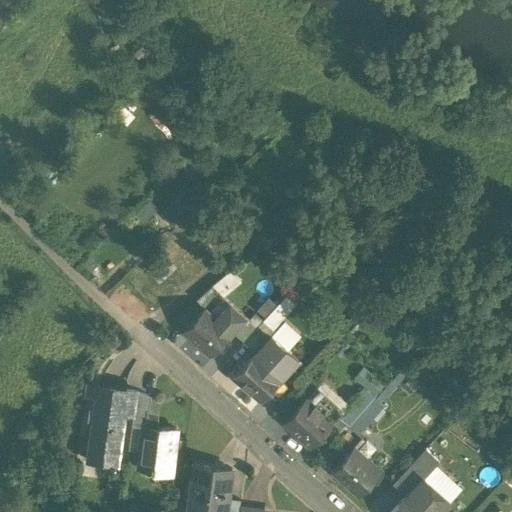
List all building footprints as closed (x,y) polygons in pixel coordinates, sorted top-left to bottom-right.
[(186,190),(162,212),(174,225),(198,204),(186,190)] [(229,222),(221,213),(207,224),(215,234),(229,222)] [(231,269),(196,298),(204,306),(205,305),(209,309),(223,296),(240,280),(231,269)] [(274,323),(296,298),(288,291),(278,303),(269,296),(258,309),(274,323)] [(223,296),(209,309),(232,330),(245,315),(223,296)] [(204,306),(184,329),(211,353),(232,330),(209,309),(205,305),(204,306)] [(249,319),(245,315),(232,330),(243,340),(263,319),(255,312),(249,319)] [(263,319),(243,340),(256,351),(272,334),(274,335),(277,331),(263,319)] [(274,335),(272,334),(256,351),(284,375),(299,358),(274,335)] [(284,375),(256,351),(234,374),(262,399),(284,375)] [(365,363),(354,375),(368,387),(343,417),(361,433),(386,404),(383,402),(409,371),(401,364),(386,381),(365,363)] [(305,397),(332,421),(343,409),(316,385),(305,397)] [(125,390),(98,386),(96,401),(91,400),(88,419),(93,419),(88,459),(116,463),(123,412),(126,390),(125,390)] [(137,389),(125,388),(125,390),(126,390),(123,412),(133,414),(137,389)] [(149,394),(137,389),(133,414),(133,418),(146,419),(149,394)] [(332,421),(305,397),(283,420),(310,445),(332,421)] [(175,425),(157,423),(157,425),(143,423),(138,465),(151,467),(151,469),(169,471),(175,425)] [(379,470),(353,446),(332,469),(358,493),(379,470)] [(425,448),(393,483),(406,495),(406,494),(423,476),(424,477),(434,465),(439,460),(425,448)] [(231,468),(194,462),(186,511),(224,511),(227,496),(231,468)] [(460,488),(434,465),(424,477),(449,500),(460,488)] [(424,477),(423,476),(406,494),(425,511),(438,511),(449,500),(424,477)] [(406,495),(389,511),(425,511),(406,494),(406,495)] [(237,511),(240,498),(227,496),(224,511),(237,511)]
